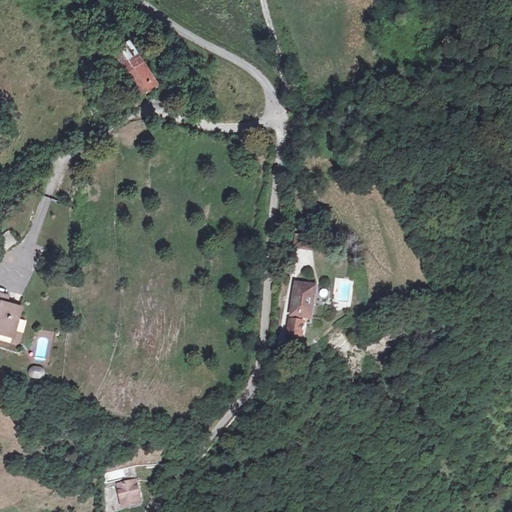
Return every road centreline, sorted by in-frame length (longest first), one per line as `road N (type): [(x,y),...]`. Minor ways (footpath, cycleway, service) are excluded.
road 1 (tertiary): [(277,116),(279,172),(255,382),(157,511)]
road 2 (residential): [(65,157),(144,108),(228,129),(277,116)]
road 3 (tertiary): [(137,0),(260,78),(277,116)]
road 4 (track): [(277,116),(286,94),(261,0)]
